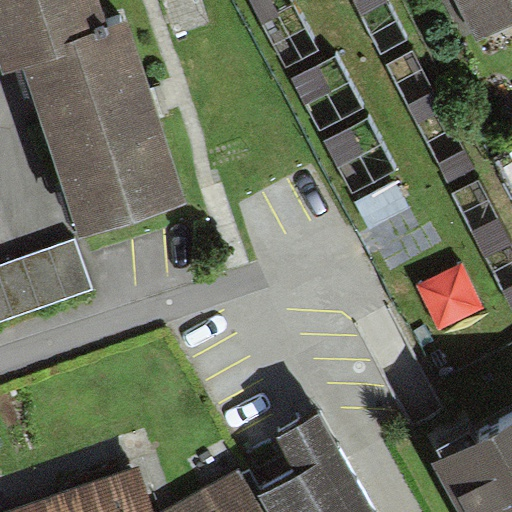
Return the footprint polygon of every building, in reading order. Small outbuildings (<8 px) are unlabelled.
[(0,0),(0,50),(2,58),(17,53),(74,230),(186,194),(154,95),(128,15),(105,22),(98,0),(0,0)] [(511,0),(441,0),(465,51),(511,28),(511,0)] [(76,241),(0,266),(0,320),(92,289),(76,241)] [(471,262),(426,280),(444,325),(489,308),(471,262)] [(511,511),(511,410),(429,455),(459,511),(511,511)] [(288,431),(238,459),(243,468),(267,511),(376,511),(320,412),(288,431)] [(153,511),(138,468),(11,511),(153,511)] [(199,493),(163,511),(267,511),(243,468),(199,493)]
